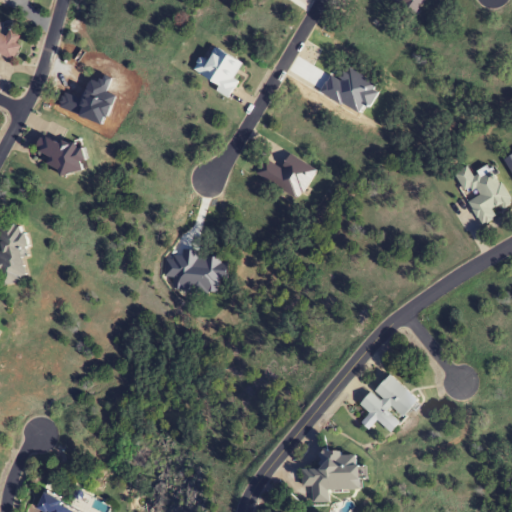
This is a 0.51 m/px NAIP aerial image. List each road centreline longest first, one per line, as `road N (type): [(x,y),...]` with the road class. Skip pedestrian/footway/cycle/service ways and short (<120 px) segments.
road 1 (residential): [(243,511),(253,484),(380,331),(511,244)]
road 2 (residential): [(208,178),(319,0)]
road 3 (residential): [(62,0),(36,87),(0,150)]
